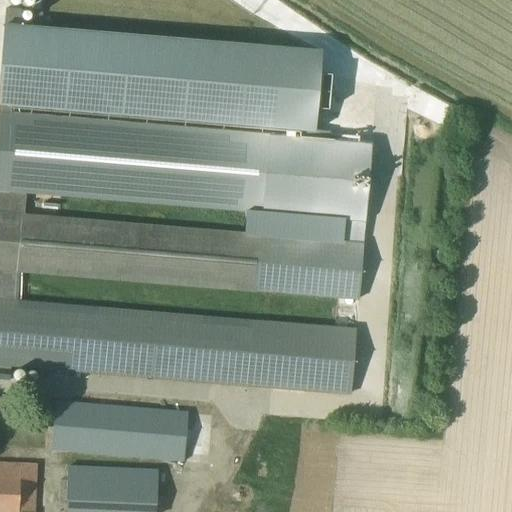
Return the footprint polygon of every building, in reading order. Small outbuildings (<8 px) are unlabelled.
[(3,28),(0,61),(0,106),(313,133),(315,110),(318,77),(320,54),(3,28)] [(370,144),(0,113),(0,369),(10,370),(10,365),(248,385),(350,393),(356,331),(253,322),(17,302),(20,270),(257,290),(359,299),(363,245),(261,237),(24,217),(26,193),(364,221),(370,144)] [(0,369),(0,379),(9,381),(10,370),(0,369)] [(196,421),(197,413),(55,401),(51,451),(183,462),(186,421),(196,421)] [(34,511),(36,464),(0,462),(0,511),(13,511),(18,511),(34,511)] [(155,511),(157,470),(69,466),(67,511),(155,511)]
